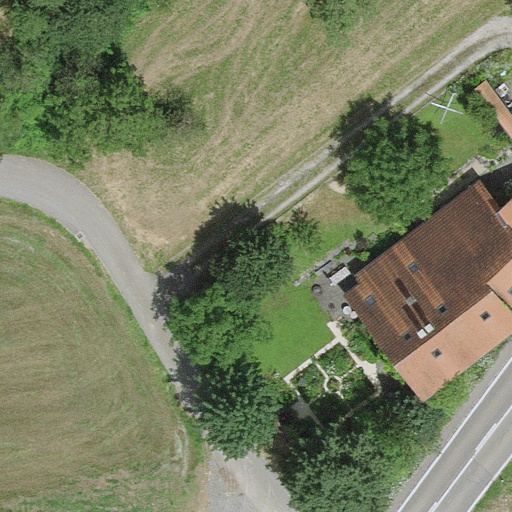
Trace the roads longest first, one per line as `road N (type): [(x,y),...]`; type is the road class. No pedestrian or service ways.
road 1 (track): [(511,54),(456,78),(147,310)]
road 2 (track): [(277,511),(95,232),(42,190),(0,184)]
road 3 (tertiary): [(431,511),(511,407)]
